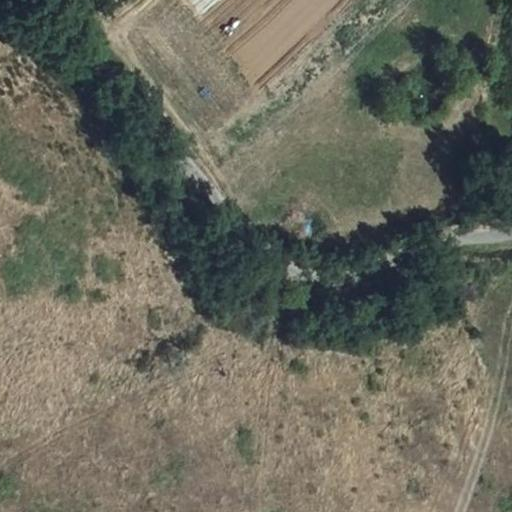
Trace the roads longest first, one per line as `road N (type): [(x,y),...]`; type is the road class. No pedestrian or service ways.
road 1 (unclassified): [(50,0),(201,189),(296,276),(347,277),(422,246),(511,232)]
road 2 (track): [(511,314),(460,511)]
